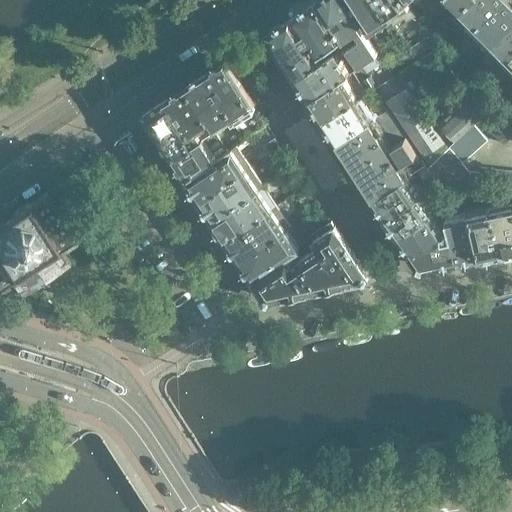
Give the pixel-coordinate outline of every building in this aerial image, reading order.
[(376,53),(358,25),(363,22),(348,0),(316,0),(316,1),(340,37),(358,65),(376,53)] [(386,16),(375,0),(348,0),(363,22),(370,33),(380,26),(377,22),(386,16)] [(405,3),(403,0),(375,0),(386,16),(395,10),(398,14),(408,7),(405,3)] [(475,27),(502,0),(470,0),(462,8),(470,16),(467,19),(475,27)] [(507,60),(511,54),(511,0),(502,0),(475,27),(484,36),(487,33),(504,50),(500,53),(507,60)] [(340,37),(316,1),(291,17),(315,53),(340,37)] [(315,53),(291,17),(269,32),(268,37),(269,39),(277,51),(278,51),(287,66),(288,68),(288,67),(295,77),(319,61),(315,53)] [(413,56),(430,45),(424,36),(407,47),(413,56)] [(415,99),(453,72),(444,59),(435,47),(397,72),(406,86),(386,100),(429,164),(448,147),(438,133),(444,129),(454,141),(486,114),(470,95),(438,122),(439,124),(434,127),(415,99)] [(393,69),(396,67),(408,59),(413,56),(407,47),(387,60),(393,69)] [(343,76),(348,73),(334,51),(319,61),(295,77),(308,98),(309,99),(343,76)] [(255,104),(226,60),(206,73),(235,117),(255,104)] [(235,117),(206,73),(205,73),(186,86),(210,123),(215,130),(235,117)] [(323,120),(357,97),(343,76),(309,99),(323,120)] [(469,95),(475,90),(471,85),(465,90),(469,95)] [(210,123),(186,86),(166,99),(194,142),(204,136),(200,129),(210,123)] [(511,135),(511,90),(505,97),(482,118),(505,142),(511,135)] [(337,141),(371,119),(357,97),(323,120),(337,141)] [(194,142),(166,99),(143,114),(144,114),(143,115),(145,116),(150,123),(149,123),(150,125),(151,125),(157,135),(158,137),(159,137),(172,157),(194,142)] [(386,109),(371,119),(337,141),(374,198),(408,175),(410,174),(403,162),(407,159),(410,165),(419,159),(386,109)] [(490,139),(476,124),(467,131),(481,147),(490,139)] [(481,147),(467,131),(459,139),(472,154),(481,147)] [(186,179),(220,156),(206,135),(204,136),(194,142),(172,157),(186,179)] [(472,154),(459,139),(444,151),(463,162),(472,154)] [(199,199),(246,167),(233,147),(220,156),(186,179),(199,199)] [(469,186),(470,170),(463,162),(444,151),(427,166),(439,183),(463,186),(469,186)] [(213,219),(259,187),(246,167),(199,199),(213,219)] [(491,189),(493,168),(482,167),(481,171),(479,188),(489,189),(491,189)] [(502,190),(505,170),(493,168),(491,189),(502,190)] [(479,188),(481,171),(470,170),(469,186),(479,188)] [(511,191),(511,170),(505,170),(502,190),(511,191)] [(386,217),(421,193),(408,175),(374,198),(386,217)] [(291,195),(284,185),(273,193),(280,203),(291,195)] [(226,239),(273,207),(259,187),(213,219),(212,219),(226,239)] [(59,248),(70,241),(71,241),(76,238),(72,233),(49,198),(49,197),(46,193),(41,196),(42,196),(30,204),(29,202),(28,203),(27,201),(12,211),(13,212),(12,213),(5,218),(0,221),(0,286),(10,280),(16,289),(16,288),(18,291),(33,281),(32,278),(32,277),(34,276),(39,273),(47,267),(48,268),(49,267),(50,270),(66,260),(64,258),(65,257),(59,248)] [(398,236),(399,236),(433,212),(421,193),(386,217),(398,236)] [(511,202),(492,206),(502,250),(503,250),(511,247),(511,202)] [(502,250),(492,206),(468,210),(469,212),(478,255),(479,255),(479,254),(500,250),(501,250),(502,250)] [(239,258),(286,227),(273,207),(226,239),(239,258)] [(411,254),(441,234),(446,231),(433,212),(399,236),(411,254)] [(478,255),(469,212),(445,215),(450,234),(456,260),(478,256),(478,255)] [(366,271),(335,224),(314,238),(318,245),(344,283),(347,282),(352,281),(362,279),(363,279),(366,271)] [(288,256),(300,248),(286,227),(239,258),(253,279),(287,255),(288,256)] [(456,260),(450,234),(443,237),(441,234),(411,254),(412,257),(412,256),(418,264),(424,267),(433,265),(436,265),(436,264),(450,261),(450,262),(455,261),(455,260),(456,260)] [(344,283),(318,245),(299,258),(318,288),(319,289),(336,285),(336,284),(341,283),(341,284),(344,283)] [(318,288),(299,258),(292,262),(288,256),(287,255),(253,279),(263,295),(265,296),(269,298),(271,299),(271,298),(282,296),(308,291),(318,288)]
